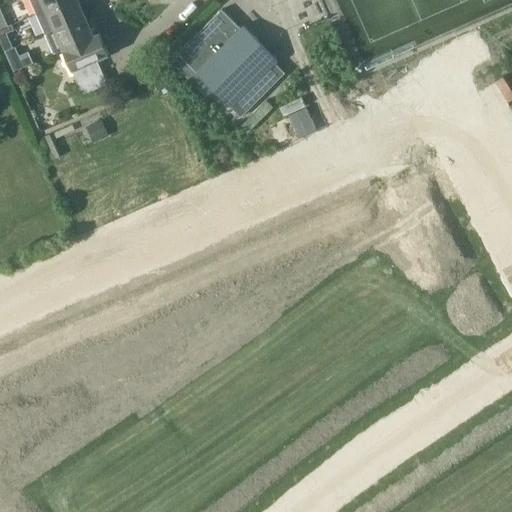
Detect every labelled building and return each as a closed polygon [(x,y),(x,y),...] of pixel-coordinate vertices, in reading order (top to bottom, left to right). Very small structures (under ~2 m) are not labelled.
[(32,0),(38,13),(67,0),(32,0)] [(46,33),(86,15),(79,0),(67,0),(38,13),(46,33)] [(1,6),(0,6),(0,29),(13,24),(12,21),(8,23),(1,6)] [(224,10),(179,53),(242,118),(286,75),(276,64),(278,61),(246,27),(243,30),(224,10)] [(64,48),(95,34),(86,15),(46,33),(55,52),(64,48)] [(13,24),(0,29),(0,36),(6,50),(14,47),(8,32),(7,31),(15,27),(13,24)] [(101,32),(95,34),(64,48),(83,91),(107,80),(98,58),(110,53),(101,32)] [(14,47),(6,50),(15,70),(23,67),(14,47)] [(101,120),(85,127),(92,143),(109,136),(101,120)]
